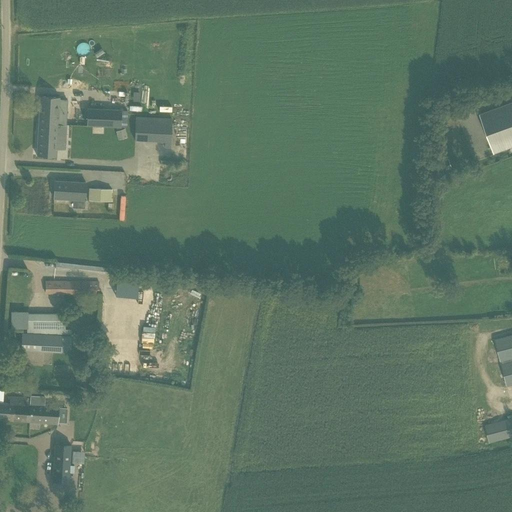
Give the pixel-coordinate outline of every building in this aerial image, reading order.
[(53,75),(63,75),(63,61),(53,61),(53,75)] [(88,68),(88,77),(98,77),(98,68),(88,68)] [(38,124),(37,156),(56,157),(58,136),(65,136),(66,126),(67,113),(67,100),(58,99),(58,98),(50,97),(40,97),(40,98),(38,124)] [(511,102),(479,115),(493,154),(511,146),(511,102)] [(88,109),(87,125),(119,126),(120,113),(120,110),(92,109),(88,109)] [(164,148),(171,148),(172,118),(136,117),(135,141),(165,142),(164,148)] [(124,129),(115,131),(117,136),(121,135),(122,136),(122,139),(127,137),(124,129)] [(96,157),(122,158),(122,151),(104,151),(104,143),(97,142),(96,157)] [(436,163),(440,174),(453,169),(449,159),(436,163)] [(54,181),(53,199),(63,199),(73,200),(77,200),(76,208),(84,208),(85,201),(86,182),(64,181),(54,181)] [(87,201),(110,202),(111,189),(87,188),(87,201)] [(114,296),(137,296),(137,278),(114,278),(114,296)] [(45,294),(98,295),(99,282),(45,281),(45,294)] [(28,313),(27,332),(45,333),(55,333),(71,334),(71,330),(71,329),(65,330),(65,315),(62,314),(52,314),(28,313)] [(86,329),(82,335),(93,336),(97,333),(97,326),(97,322),(90,325),(86,329)] [(141,326),(140,342),(153,343),(154,326),(141,326)] [(21,350),(66,352),(66,350),(71,350),(71,336),(21,334),(21,350)] [(511,334),(494,339),(507,387),(511,385),(511,334)] [(31,398),(29,422),(30,422),(58,424),(59,408),(59,406),(44,405),(44,397),(30,396),(30,398),(31,398)] [(0,420),(29,422),(30,405),(30,398),(20,397),(10,397),(9,403),(0,402),(0,420)] [(511,417),(485,425),(489,443),(511,436),(511,417)] [(87,455),(88,444),(76,443),(76,455),(87,455)] [(52,482),(68,483),(71,445),(54,444),(52,482)]
